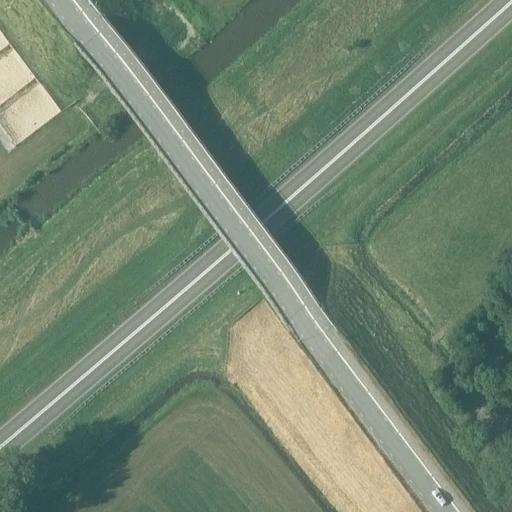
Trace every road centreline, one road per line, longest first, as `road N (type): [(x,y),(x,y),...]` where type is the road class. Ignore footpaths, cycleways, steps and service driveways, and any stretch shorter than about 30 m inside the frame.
road 1 (trunk): [(0,445),(318,173),(504,0)]
road 2 (tertiary): [(438,511),(57,0)]
